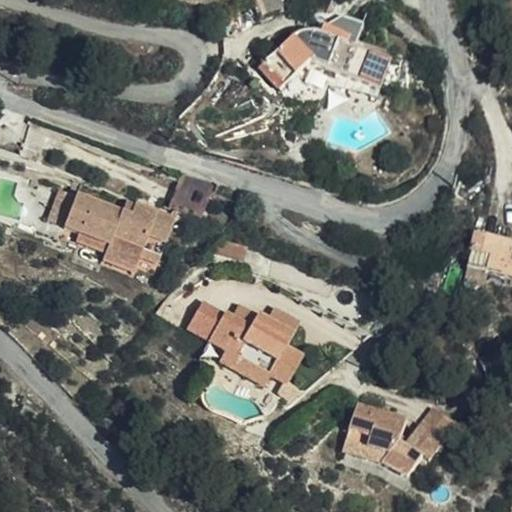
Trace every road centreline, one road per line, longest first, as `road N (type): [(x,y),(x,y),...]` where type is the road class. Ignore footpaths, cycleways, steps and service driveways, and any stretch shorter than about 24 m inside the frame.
road 1 (unclassified): [(438,0),(456,79),(450,149),(430,200),(380,220),(321,218),(0,99)]
road 2 (unclassified): [(0,348),(164,511)]
